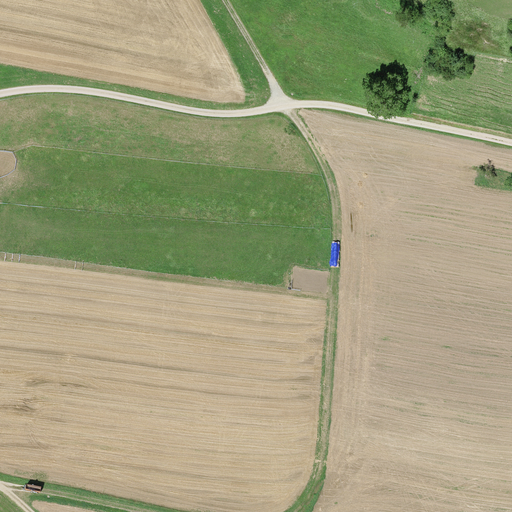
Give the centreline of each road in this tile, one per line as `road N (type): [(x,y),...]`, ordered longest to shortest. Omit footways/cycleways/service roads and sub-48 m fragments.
road 1 (track): [(221,0),(282,104),(317,136),(332,174),(339,278),(328,334),(329,408),(319,467),(295,511)]
road 2 (track): [(0,95),(83,91),(242,115),(317,103),(511,145)]
road 3 (track): [(135,511),(0,486)]
